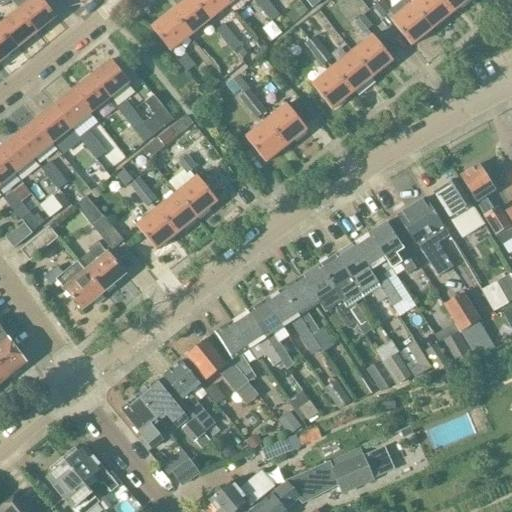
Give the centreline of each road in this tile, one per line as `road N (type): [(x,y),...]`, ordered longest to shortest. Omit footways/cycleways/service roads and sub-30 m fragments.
road 1 (residential): [(78,379),(277,225),(511,85)]
road 2 (residential): [(181,511),(78,379)]
road 3 (residential): [(0,96),(120,0)]
road 4 (residential): [(78,379),(0,275)]
